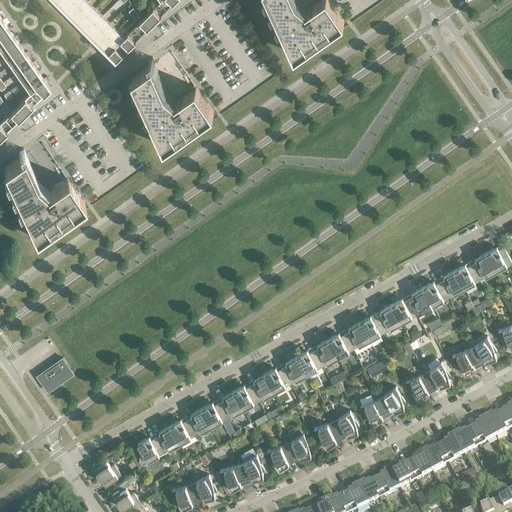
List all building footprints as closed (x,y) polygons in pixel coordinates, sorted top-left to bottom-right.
[(75,0),(60,0),(58,3),(65,10),(75,0)] [(89,1),(87,0),(75,0),(65,10),(72,17),(89,1)] [(176,0),(161,0),(161,1),(159,2),(167,9),(176,0)] [(301,0),(271,0),(296,55),(346,20),(332,0),(320,0),(310,7),(301,0)] [(96,8),(89,1),(72,17),(80,25),(96,8)] [(167,9),(159,2),(147,15),(154,22),(167,9)] [(103,15),(96,8),(80,25),(87,32),(103,15)] [(110,23),(103,15),(87,32),(94,39),(110,23)] [(154,22),(147,15),(134,27),(142,35),(154,22)] [(0,34),(8,29),(3,20),(0,22),(0,34)] [(118,30),(110,23),(94,39),(101,46),(118,30)] [(142,35),(134,27),(125,37),(122,40),(129,48),(142,35)] [(0,47),(14,37),(8,29),(0,34),(0,47)] [(125,37),(118,30),(101,46),(109,53),(122,40),(125,37)] [(20,45),(14,37),(0,47),(0,51),(4,57),(20,45)] [(129,48),(122,40),(109,53),(116,61),(129,48)] [(26,54),(20,45),(4,57),(10,65),(26,54)] [(32,62),(26,54),(10,65),(16,74),(32,62)] [(38,70),(32,62),(16,74),(21,82),(38,70)] [(167,90),(155,63),(133,78),(164,147),(214,112),(196,86),(178,99),(167,90)] [(44,79),(38,70),(21,82),(29,93),(30,93),(39,84),(38,83),(44,79)] [(50,88),(44,79),(38,83),(39,84),(30,93),(37,101),(50,88)] [(9,91),(3,95),(7,100),(12,96),(9,91)] [(30,93),(29,93),(17,106),(24,114),(37,101),(30,93)] [(24,114),(17,106),(4,119),(12,126),(24,114)] [(0,138),(12,126),(4,119),(0,122),(0,138)] [(38,181),(25,154),(3,169),(35,238),(85,203),(67,177),(49,190),(38,181)] [(493,249),(486,252),(496,271),(507,265),(505,262),(510,260),(511,263),(511,262),(511,261),(504,247),(499,250),(498,248),(494,251),(493,249)] [(496,271),(486,252),(479,256),(480,258),(476,260),(477,262),(472,265),(480,280),(481,280),(479,277),(484,274),(485,277),(496,271)] [(480,280),(472,265),(467,267),(466,266),(462,268),(461,266),(454,270),(465,289),(475,283),(474,280),(478,277),(480,280)] [(465,289),(454,270),(447,273),(448,275),(444,277),(445,279),(440,282),(449,297),(447,294),(452,291),(454,295),(465,289)] [(449,297),(440,282),(435,285),(435,283),(430,285),(430,283),(423,287),(433,306),(444,300),(442,297),(447,294),(448,297),(449,297)] [(433,306),(423,287),(416,291),(417,292),(413,295),(414,296),(409,299),(417,314),(418,314),(416,311),(420,309),(422,312),(433,306)] [(417,314),(409,299),(404,302),(403,300),(399,302),(398,301),(391,304),(401,323),(412,317),(411,314),(415,312),(417,315),(417,314)] [(401,323),(391,304),(384,308),(385,310),(381,312),(382,314),(377,316),(386,332),(386,331),(384,328),(389,326),(391,329),(401,323)] [(386,332),(377,316),(372,319),(371,317),(367,320),(366,318),(360,322),(370,340),(381,335),(379,331),(384,329),(385,332),(386,332)] [(454,318),(447,322),(450,328),(457,324),(454,318)] [(370,340),(360,322),(353,325),(354,327),(350,329),(351,331),(346,334),(354,349),(353,346),(357,343),(359,346),(370,340)] [(511,325),(499,330),(501,334),(502,336),(503,339),(504,340),(504,342),(505,344),(505,345),(506,346),(508,345),(510,347),(511,349),(511,325)] [(440,326),(433,329),(436,335),(443,331),(440,326)] [(418,328),(410,332),(413,339),(421,334),(418,328)] [(354,349),(346,334),(341,336),(340,335),(336,337),(335,335),(328,339),(338,358),(349,352),(347,349),(352,346),(354,349)] [(476,345),(471,348),(481,365),(486,362),(497,358),(496,355),(495,352),(497,351),(496,349),(495,348),(494,346),(492,345),(491,342),(490,340),(489,339),(487,336),(476,344),(476,345)] [(338,358),(328,339),(321,343),(322,344),(318,346),(319,348),(314,351),(322,366),(323,366),(321,363),(326,360),(327,364),(338,358)] [(416,340),(410,343),(413,349),(419,346),(416,340)] [(481,365),(471,348),(466,350),(452,355),(454,358),(455,359),(456,362),(457,364),(458,365),(458,366),(458,368),(459,370),(460,371),(462,370),(464,372),(466,375),(475,368),(481,365)] [(322,366),(314,351),(309,354),(308,352),(304,354),(303,352),(296,356),(307,375),(318,369),(316,366),(320,363),(322,366)] [(307,375),(296,356),(290,360),(290,362),(286,364),(287,365),(282,368),(291,383),(290,380),(294,378),(296,381),(307,375)] [(42,372),(39,374),(48,386),(71,370),(63,357),(60,360),(60,359),(42,372)] [(384,357),(365,367),(370,377),(389,366),(384,357)] [(430,370),(425,373),(434,390),(440,387),(451,383),(450,381),(449,377),(451,376),(450,375),(450,374),(449,373),(447,371),(446,370),(445,368),(444,365),(443,363),(441,361),(430,369),(430,370)] [(291,383),(282,368),(278,371),(277,369),(273,371),(272,370),(265,373),(275,392),(286,386),(284,383),(289,381),(290,384),(291,383)] [(275,392),(265,373),(258,377),(259,379),(255,381),(256,383),(251,385),(259,401),(260,401),(258,397),(263,395),(264,398),(275,392)] [(434,390),(425,373),(420,376),(420,375),(406,380),(407,382),(409,385),(410,387),(411,389),(412,391),(412,393),(413,394),(413,395),(414,397),(416,395),(418,397),(420,400),(429,393),(434,390)] [(336,374),(330,377),(333,383),(339,380),(336,374)] [(259,401),(251,385),(246,388),(245,386),(241,389),(240,387),(233,391),(244,410),(254,404),(253,400),(257,398),(259,401)] [(385,395),(379,398),(388,415),(394,412),(405,409),(404,406),(403,403),(405,401),(404,400),(403,398),(402,396),(400,395),(399,393),(398,391),(397,388),(396,386),(384,394),(385,395)] [(244,410),(233,391),(226,394),(227,396),(223,398),(224,400),(219,403),(228,418),(226,415),(231,412),(233,415),(244,410)] [(388,415),(379,398),(374,400),(360,405),(362,408),(363,410),(364,412),(365,414),(366,416),(366,417),(367,419),(368,421),(370,420),(372,422),(374,425),(383,418),(388,415)] [(511,427),(511,402),(510,404),(511,405),(507,407),(508,409),(503,412),(511,428),(511,427)] [(228,418),(219,403),(214,405),(213,404),(209,406),(208,404),(202,408),(212,427),(223,421),(221,418),(226,415),(227,418),(228,418)] [(282,404),(266,413),(269,418),(285,410),(282,404)] [(212,427),(202,408),(195,412),(196,413),(192,416),(193,417),(188,420),(196,435),(195,432),(199,429),(201,433),(212,427)] [(339,418),(333,421),(342,439),(347,436),(358,433),(358,430),(357,427),(359,426),(358,424),(358,423),(357,422),(356,420),(354,419),(353,415),(352,413),(350,410),(338,418),(339,418)] [(511,428),(503,412),(497,415),(497,413),(492,415),(492,414),(485,418),(496,437),(511,428)] [(496,437),(485,418),(479,421),(480,423),(475,425),(476,426),(471,429),(480,446),(496,437)] [(196,435),(188,420),(183,423),(182,421),(178,423),(177,421),(170,425),(180,444),(191,438),(189,435),(194,432),(196,435)] [(342,439),(333,421),(328,424),(328,423),(314,428),(315,430),(316,432),(317,434),(319,437),(319,438),(319,440),(319,441),(320,442),(320,443),(321,444),(323,443),(325,446),(327,448),(337,442),(336,441),(342,439)] [(180,444),(170,425),(163,429),(164,431),(160,433),(161,435),(156,437),(164,453),(165,452),(163,449),(168,447),(170,450),(180,444)] [(480,446),(471,429),(466,432),(465,431),(461,433),(460,431),(454,435),(464,454),(480,446)] [(292,441),(287,443),(295,461),(300,459),(311,456),(311,453),(310,450),(312,449),(312,447),(311,446),(310,445),(309,443),(308,442),(306,438),(305,435),(304,433),(292,440),(292,441)] [(464,454),(454,435),(447,438),(448,440),(444,442),(445,444),(439,446),(448,463),(464,454)] [(164,453),(156,437),(151,440),(150,438),(146,440),(145,439),(138,443),(143,452),(143,453),(142,454),(141,455),(141,456),(141,457),(141,458),(142,459),(139,460),(141,465),(160,455),(158,452),(162,450),(164,453)] [(295,461),(287,443),(281,446),(281,445),(267,449),(268,452),(269,454),(271,456),(272,458),(272,460),(272,462),(273,464),(273,465),(274,466),(276,465),(277,467),(280,470),(289,464),(295,461)] [(448,463),(439,446),(434,449),(433,448),(429,450),(429,449),(422,452),(432,471),(448,463)] [(432,471),(422,452),(416,456),(416,457),(412,459),(413,461),(408,463),(416,480),(432,471)] [(245,462),(239,464),(247,482),(252,480),(253,480),(264,477),(263,475),(263,473),(263,471),(265,470),(264,468),(263,467),(262,465),(260,463),(260,461),(259,459),(257,456),(257,454),(245,461),(245,462)] [(93,466),(106,485),(121,474),(114,464),(111,466),(106,460),(101,464),(99,462),(93,466)] [(191,462),(184,465),(187,470),(193,466),(191,462)] [(416,480),(408,463),(402,466),(402,465),(397,467),(397,465),(390,469),(400,488),(416,480)] [(247,482),(239,464),(234,467),(234,466),(220,470),(221,472),(222,474),(222,476),(224,479),(224,480),(224,481),(224,483),(225,485),(226,487),(228,486),(230,488),(232,491),(241,485),(247,482)] [(400,488),(390,469),(384,472),(384,474),(380,476),(381,477),(376,480),(384,497),(400,488)] [(197,482),(191,484),(198,502),(204,500),(215,498),(215,494),(214,491),(217,490),(216,488),(215,486),(213,484),(212,481),(211,479),(210,476),(209,474),(197,481),(197,482)] [(457,478),(451,481),(454,487),(460,484),(457,478)] [(384,497),(376,480),(370,483),(370,481),(365,483),(365,482),(358,485),(368,505),(384,497)] [(122,482),(117,486),(121,492),(126,488),(122,482)] [(198,502),(191,484),(186,486),(172,489),(172,491),(174,493),(174,496),(176,498),(176,500),(176,502),(176,503),(176,504),(177,505),(177,506),(180,505),(182,508),(183,510),(193,505),(193,504),(198,502)] [(352,511),(368,505),(358,485),(351,488),(352,489),(348,491),(349,493),(343,496),(351,511),(352,511)] [(112,494),(124,511),(127,511),(141,502),(134,492),(131,494),(126,488),(121,492),(120,492),(119,490),(112,494)] [(451,500),(447,492),(442,495),(446,503),(451,500)] [(511,511),(511,492),(498,500),(504,511),(511,511)] [(158,494),(152,499),(155,504),(161,499),(158,494)] [(351,511),(343,496),(338,498),(337,497),(333,499),(332,497),(326,500),(331,511),(351,511)] [(331,511),(326,500),(319,503),(320,505),(315,507),(316,508),(311,511),(331,511)] [(504,511),(498,500),(480,509),(482,511),(504,511)] [(147,511),(141,502),(127,511),(147,511)]
